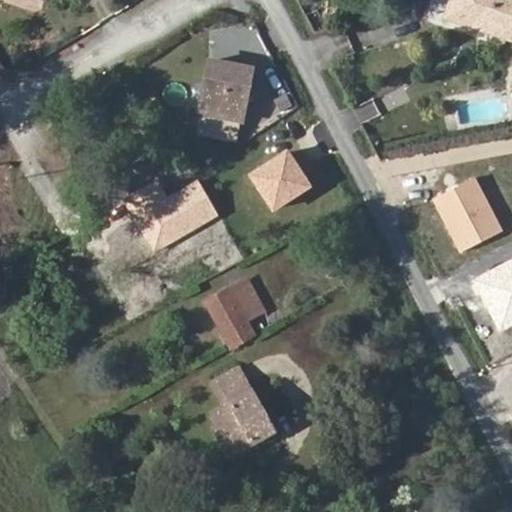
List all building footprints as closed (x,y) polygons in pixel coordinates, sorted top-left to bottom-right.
[(454,0),(448,20),(457,23),(463,0),(454,0)] [(511,0),(463,0),(457,23),(511,42),(511,0)] [(256,73),(214,63),(203,115),(244,124),(256,73)] [(295,123),(277,132),(285,146),(302,137),(295,123)] [(511,266),(501,272),(511,295),(511,266)] [(235,349),(261,335),(248,313),(262,304),(247,279),(207,302),(235,349)] [(212,430),(228,459),(278,431),(241,368),(212,384),(225,407),(214,414),(219,425),(212,430)] [(136,451),(129,440),(110,451),(118,462),(136,451)]
